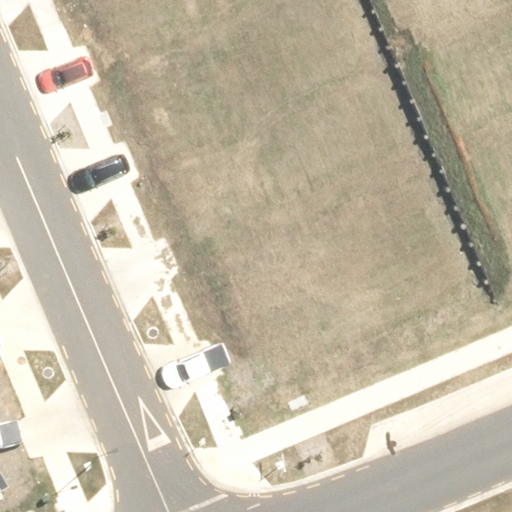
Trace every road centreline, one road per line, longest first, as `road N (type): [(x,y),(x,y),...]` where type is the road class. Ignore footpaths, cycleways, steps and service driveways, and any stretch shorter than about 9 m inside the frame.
road 1 (residential): [(166,511),(0,118)]
road 2 (residential): [(355,511),(511,445)]
